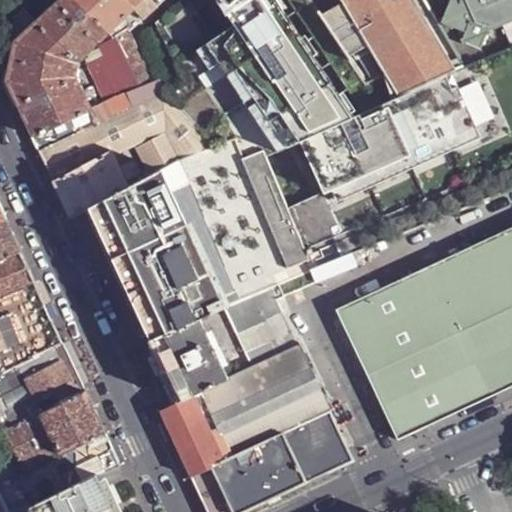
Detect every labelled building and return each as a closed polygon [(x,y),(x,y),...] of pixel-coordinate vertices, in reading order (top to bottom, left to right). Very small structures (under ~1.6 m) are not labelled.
[(109,33),(78,0),(61,0),(38,22),(75,64),(99,42),(109,33)] [(152,0),(78,0),(109,33),(110,33),(122,21),(134,10),(143,20),(145,18),(158,6),(152,0)] [(511,47),(485,59),(464,68),(455,72),(393,97),(385,76),(366,83),(382,101),(351,119),(271,0),(212,0),(223,17),(224,17),(231,26),(212,39),(186,0),(179,0),(155,23),(187,81),(165,92),(216,149),(257,131),(267,157),(301,142),(324,195),(288,209),(312,270),(317,267),(353,253),(511,188),(511,47)] [(384,75),(385,76),(393,97),(455,72),(411,0),(343,0),(345,2),(351,13),(369,43),(384,68),(387,73),(384,75)] [(511,40),(511,0),(449,0),(442,22),(465,32),(463,38),(451,46),(464,68),(485,59),(480,49),(487,33),(505,26),(511,40)] [(345,2),(322,17),(329,27),(351,13),(345,2)] [(127,31),(128,32),(128,33),(143,20),(134,10),(122,21),(127,31)] [(351,13),(329,27),(348,56),(369,43),(351,13)] [(8,34),(16,42),(38,22),(30,14),(8,34)] [(39,152),(97,125),(75,79),(73,66),(75,64),(38,22),(16,42),(8,83),(24,119),(39,152)] [(134,108),(165,92),(155,81),(135,46),(128,33),(128,32),(102,47),(107,58),(101,60),(111,79),(117,76),(134,108)] [(348,56),(362,77),(384,68),(369,43),(348,56)] [(362,77),(366,83),(385,76),(384,75),(387,73),(384,68),(362,77)] [(183,158),(216,149),(165,92),(134,108),(97,125),(39,152),(46,167),(54,182),(109,153),(110,155),(132,143),(150,177),(161,170),(183,158)] [(270,288),(312,270),(288,209),(267,157),(257,131),(216,149),(183,158),(161,170),(224,307),(270,288)] [(71,219),(89,210),(127,188),(110,155),(109,153),(54,182),(62,200),(71,219)] [(89,210),(150,340),(200,318),(223,307),(224,307),(161,170),(150,177),(127,188),(89,210)] [(0,202),(0,223),(8,220),(3,208),(0,202)] [(0,265),(24,254),(14,234),(13,231),(8,220),(0,223),(0,265)] [(511,228),(336,310),(398,440),(511,387),(511,228)] [(322,280),(357,265),(353,253),(317,267),(322,280)] [(0,299),(37,284),(32,272),(24,254),(0,265),(0,299)] [(276,299),(322,280),(317,267),(312,270),(270,288),(276,299)] [(37,284),(0,299),(0,377),(66,344),(53,318),(37,284)] [(228,319),(276,299),(270,288),(224,307),(223,307),(228,319)] [(276,299),(228,319),(252,369),(299,347),(276,299)] [(150,340),(156,352),(205,330),(200,318),(150,340)] [(205,330),(156,352),(171,383),(181,403),(230,380),(205,330)] [(66,344),(0,377),(0,399),(1,402),(34,387),(39,398),(42,402),(49,399),(54,410),(88,393),(77,368),(66,344)] [(230,380),(181,403),(162,412),(178,447),(192,476),(330,411),(299,347),(252,369),(230,380)] [(0,419),(0,511),(5,511),(0,500),(0,440),(9,437),(24,469),(60,450),(63,456),(107,435),(88,393),(54,410),(47,413),(13,431),(7,416),(0,419)] [(43,407),(42,402),(39,398),(35,400),(40,409),(43,407)] [(47,413),(54,410),(49,399),(42,402),(43,407),(47,413)] [(13,431),(47,413),(43,407),(40,409),(35,400),(6,415),(7,416),(13,431)] [(330,411),(192,476),(197,488),(208,511),(244,511),(353,461),(330,411)] [(121,465),(114,449),(77,468),(84,483),(98,476),(121,465)] [(123,511),(120,506),(114,509),(101,482),(98,476),(84,483),(23,511),(123,511)] [(114,509),(120,506),(114,492),(107,479),(101,482),(114,509)]
